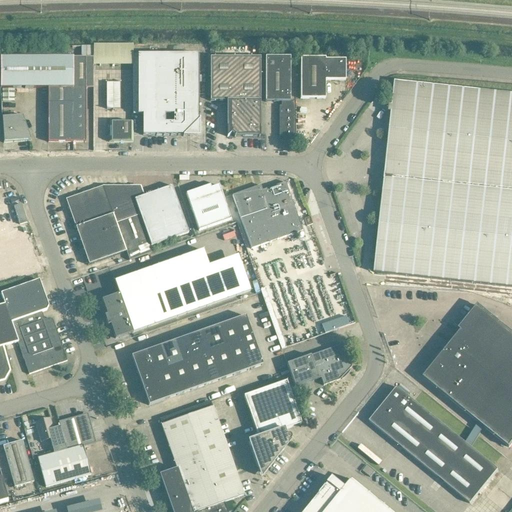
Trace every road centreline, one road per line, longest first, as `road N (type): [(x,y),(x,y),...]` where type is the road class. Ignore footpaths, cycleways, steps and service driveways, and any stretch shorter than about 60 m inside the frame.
road 1 (unclassified): [(267,511),(376,367),(376,348),(308,164)]
road 2 (unclassified): [(308,164),(24,164)]
road 3 (unclassified): [(308,164),(385,69),(511,75)]
road 4 (unclassified): [(98,386),(24,164)]
road 5 (unclassified): [(143,511),(98,386)]
